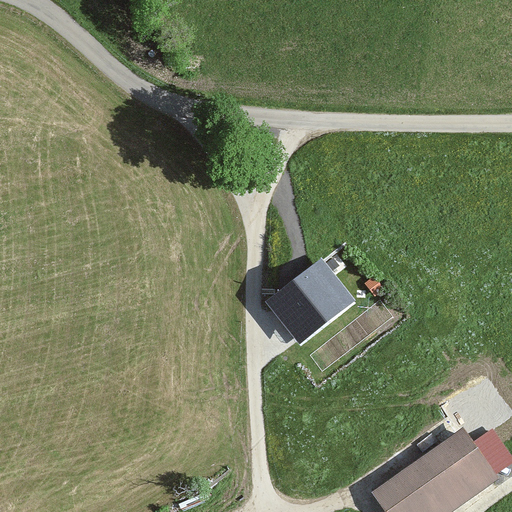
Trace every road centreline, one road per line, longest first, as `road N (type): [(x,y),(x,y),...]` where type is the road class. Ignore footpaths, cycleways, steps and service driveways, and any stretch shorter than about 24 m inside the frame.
road 1 (unclassified): [(511,123),(301,122),(180,106),(133,85),(26,0)]
road 2 (track): [(180,106),(253,206),(266,511)]
